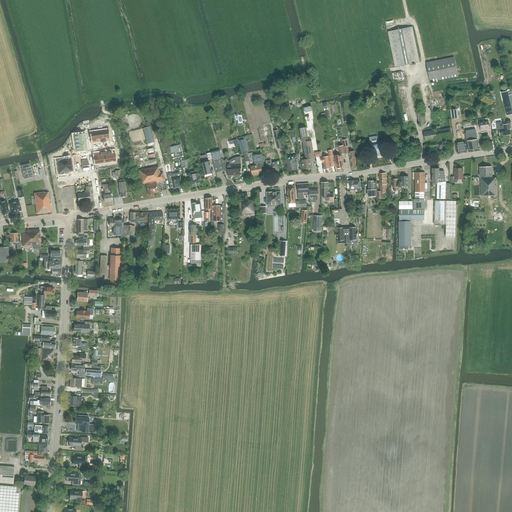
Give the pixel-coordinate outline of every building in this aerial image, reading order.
[(388,32),(395,67),(419,62),(412,27),(388,32)] [(458,76),(454,57),(426,63),(430,82),(458,76)] [(508,95),(508,94),(502,96),(507,115),(511,113),(511,111),(511,110),(511,99),(511,95),(508,95)] [(502,122),(497,123),(498,130),(499,130),(500,135),(503,134),(503,135),(510,134),(509,128),(511,128),(511,124),(502,125),(502,122)] [(134,126),(136,135),(143,134),(142,125),(134,126)] [(436,129),(424,132),(425,141),(430,140),(435,139),(453,136),(451,127),(441,129),(440,125),(435,126),(436,129)] [(306,127),(300,128),(302,142),(303,142),(305,156),(301,157),(303,169),(311,168),(310,159),(314,158),(312,140),(308,141),(306,127)] [(405,134),(414,140),(417,135),(408,129),(405,134)] [(475,129),(466,130),(466,134),(466,135),(467,141),(468,150),(479,149),(477,139),(476,133),(475,129)] [(278,130),(274,131),(278,149),(282,148),(278,130)] [(102,131),(91,132),(93,142),(101,141),(101,142),(103,142),(102,131)] [(153,146),(148,131),(144,132),(149,148),(153,146)] [(81,134),(74,135),(75,143),(86,141),(85,133),(82,134),(82,133),(81,134)] [(378,133),(369,135),(371,145),(372,147),(371,148),(371,150),(372,150),(373,155),(378,154),(378,155),(381,154),(381,153),(386,153),(384,142),(380,143),(378,133)] [(431,142),(430,143),(431,148),(437,147),(437,151),(445,150),(444,141),(436,142),(435,139),(430,140),(431,142)] [(86,141),(75,143),(76,151),(83,150),(85,150),(87,150),(86,141)] [(456,143),(457,153),(467,152),(466,145),(466,142),(456,143)] [(180,144),(173,146),(175,153),(176,158),(183,156),(180,144)] [(141,159),(156,156),(154,150),(140,152),(141,159)] [(220,150),(211,152),(216,172),(223,170),(224,170),(225,170),(226,170),(227,171),(228,174),(232,174),(232,175),(234,175),(234,176),(235,177),(236,178),(237,178),(238,177),(239,176),(240,176),(240,175),(241,174),(241,168),(241,156),(240,156),(240,157),(238,157),(236,157),(234,158),(232,159),(230,160),(229,162),(227,159),(223,163),(222,163),(221,159),(222,159),(220,150)] [(349,152),(349,153),(351,169),(357,168),(354,151),(349,152)] [(100,153),(94,153),(96,164),(104,162),(103,152),(100,152),(100,153)] [(338,153),(333,154),(335,166),(336,166),(337,168),(344,167),(342,159),(342,156),(339,156),(339,154),(338,153)] [(265,170),(262,154),(253,155),(255,164),(255,166),(251,166),(252,175),(263,173),(262,170),(265,170)] [(299,162),(297,155),(286,158),(289,171),(297,169),(296,163),(299,162)] [(328,156),(321,157),(322,162),(323,162),(324,169),(330,168),(330,167),(331,166),(335,166),(334,159),(333,155),(328,156)] [(71,157),(64,158),(66,173),(68,173),(69,173),(69,172),(73,171),(71,157)] [(63,159),(56,160),(57,165),(57,169),(58,169),(58,174),(63,173),(63,174),(66,173),(64,158),(63,158),(63,159)] [(267,163),(268,172),(279,170),(277,161),(271,162),(271,160),(266,161),(267,163)] [(201,163),(204,175),(212,173),(209,161),(201,163)] [(30,164),(21,166),(23,178),(33,176),(30,164)] [(139,170),(138,170),(141,184),(146,183),(147,185),(146,185),(148,195),(153,194),(153,192),(158,191),(157,183),(155,184),(155,181),(164,180),(163,172),(160,173),(159,170),(158,166),(139,170)] [(169,166),(166,166),(170,187),(173,186),(173,188),(182,186),(179,173),(171,174),(169,166)] [(491,167),(480,167),(480,177),(481,196),(497,196),(496,177),(492,178),(491,167)] [(432,183),(437,183),(437,198),(450,199),(451,184),(446,183),(446,181),(445,181),(445,177),(444,177),(444,171),(439,171),(439,168),(432,168),(432,182),(432,183)] [(451,182),(455,182),(455,179),(463,179),(463,168),(455,168),(455,176),(451,176),(451,182)] [(196,171),(191,172),(191,175),(190,175),(191,178),(188,179),(190,185),(202,182),(200,176),(199,176),(198,173),(197,173),(196,171)] [(377,197),(385,196),(385,193),(387,193),(386,173),(380,173),(380,193),(377,193),(377,197)] [(415,173),(415,184),(415,199),(413,199),(413,208),(424,208),(424,199),(423,199),(423,192),(425,192),(425,173),(415,173)] [(401,181),(398,181),(398,186),(405,185),(405,188),(408,188),(408,185),(408,177),(405,177),(405,176),(402,176),(402,177),(401,177),(401,181)] [(349,190),(354,190),(354,189),(357,189),(358,192),(360,192),(360,182),(353,182),(353,181),(349,181),(349,190)] [(321,184),(321,196),(324,196),(324,201),(329,200),(329,202),(334,201),(334,193),(328,193),(328,182),(322,182),(321,184)] [(111,194),(109,184),(102,185),(103,189),(104,189),(105,195),(103,195),(104,202),(112,202),(111,194)] [(309,191),(309,184),(297,185),(298,199),(303,199),(303,192),(309,192),(309,191)] [(86,192),(77,194),(78,202),(91,201),(88,186),(86,186),(86,192)] [(310,190),(309,190),(310,203),(311,203),(311,202),(316,202),(316,196),(319,196),(318,189),(314,189),(314,190),(313,190),(313,189),(310,189),(310,190)] [(44,192),(34,193),(37,214),(51,212),(49,192),(44,193),(44,192)] [(267,192),(267,207),(281,206),(280,192),(272,193),(272,192),(267,192)] [(240,202),(240,215),(255,214),(254,199),(248,199),(247,193),(237,195),(238,202),(240,202)] [(72,195),(66,196),(67,209),(69,209),(69,208),(74,208),(74,207),(73,203),(74,203),(73,199),(72,195)] [(59,197),(59,201),(60,205),(61,209),(60,209),(61,210),(66,209),(67,209),(66,196),(59,197)] [(0,201),(0,205),(2,215),(8,214),(7,212),(10,212),(7,200),(0,201)] [(19,200),(9,202),(12,213),(22,210),(19,200)] [(434,224),(446,224),(445,237),(455,237),(456,201),(434,200),(434,224)] [(399,201),(399,209),(412,209),(412,201),(399,201)] [(193,203),(192,203),(193,209),(192,209),(193,212),(193,218),(195,218),(201,218),(202,218),(202,211),(201,211),(201,203),(196,203),(195,202),(193,202),(193,203)] [(212,210),(212,222),(220,222),(220,207),(213,207),(213,210),(212,210)] [(180,209),(167,209),(167,219),(178,219),(178,228),(184,228),(184,220),(180,220),(180,209)] [(399,220),(399,221),(399,227),(411,227),(411,220),(424,220),(424,209),(399,210),(399,220)] [(149,213),(148,213),(148,230),(148,236),(154,236),(154,230),(154,221),(163,220),(162,212),(149,213)] [(135,213),(130,213),(130,222),(135,222),(138,222),(138,223),(139,223),(140,224),(141,223),(142,223),(142,222),(148,222),(148,213),(136,213),(135,213)] [(314,216),(313,231),(322,231),(322,216),(314,216)] [(88,219),(78,219),(78,233),(84,233),(84,230),(88,230),(88,219)] [(113,219),(109,219),(110,226),(113,226),(113,235),(117,235),(122,234),(122,226),(122,219),(113,219)] [(124,225),(123,238),(127,238),(127,235),(134,235),(135,228),(132,228),(132,225),(128,225),(124,225)] [(337,232),(336,232),(336,237),(337,237),(337,240),(344,240),(346,239),(346,227),(343,227),(343,228),(340,228),(337,228),(337,232)] [(350,227),(346,227),(346,239),(350,239),(350,243),(353,242),(353,240),(356,240),(356,236),(357,236),(357,231),(356,231),(356,227),(350,227)] [(23,232),(23,247),(34,246),(34,250),(40,249),(40,246),(41,246),(40,230),(27,230),(27,232),(23,232)] [(11,233),(10,233),(10,242),(14,242),(14,245),(16,245),(17,249),(20,249),(20,241),(18,241),(17,233),(13,233),(12,233),(11,233)] [(192,244),(191,244),(191,260),(201,260),(201,245),(196,244),(196,243),(192,243),(192,244)] [(0,246),(0,255),(0,263),(9,262),(8,246),(0,246)] [(77,250),(77,257),(86,258),(87,253),(89,254),(90,248),(84,248),(83,250),(77,250)] [(101,255),(100,275),(104,275),(104,278),(104,279),(108,279),(119,280),(121,249),(121,248),(111,248),(110,261),(110,265),(109,265),(107,265),(107,256),(101,255)] [(61,268),(61,258),(44,258),(44,268),(52,268),(52,274),(61,274),(61,268)] [(38,294),(38,307),(44,307),(44,299),(46,299),(46,294),(47,294),(48,295),(51,295),(52,294),(53,294),(54,293),(54,291),(53,291),(53,288),(51,288),(51,287),(44,286),(40,286),(40,290),(43,290),(43,295),(38,294)] [(88,293),(78,292),(77,300),(87,301),(87,295),(97,296),(98,291),(90,290),(89,293),(88,293)] [(46,310),(45,317),(55,318),(56,310),(51,310),(51,307),(46,306),(46,310)] [(76,315),(76,316),(76,317),(76,318),(81,318),(81,319),(84,319),(84,318),(85,318),(89,318),(89,315),(92,315),(93,308),(87,308),(87,311),(81,310),(81,311),(77,311),(76,314),(76,315)] [(74,324),(74,331),(89,332),(89,327),(91,327),(91,322),(85,322),(84,324),(74,324)] [(41,336),(41,343),(43,343),(43,348),(54,349),(55,342),(49,342),(50,337),(41,336)] [(73,345),(82,346),(81,349),(88,350),(88,347),(84,346),(85,343),(81,343),(81,338),(73,338),(73,345)] [(53,353),(54,349),(42,349),(41,361),(53,362),(54,353),(53,353)] [(72,363),(81,363),(81,361),(85,362),(86,353),(79,353),(79,356),(72,355),(72,363)] [(86,370),(86,375),(93,375),(93,377),(101,378),(101,372),(96,372),(96,370),(86,370)] [(70,378),(70,387),(70,386),(81,387),(81,384),(84,384),(84,379),(70,378)] [(47,390),(47,386),(42,386),(41,392),(35,392),(34,395),(50,396),(50,391),(47,390)] [(70,396),(70,404),(75,404),(75,406),(81,406),(81,397),(70,396)] [(49,415),(43,415),(43,412),(39,412),(38,423),(49,423),(49,415)] [(75,417),(75,423),(78,423),(78,424),(78,426),(77,425),(77,426),(78,426),(77,428),(78,428),(78,430),(77,430),(77,431),(82,431),(82,432),(96,433),(96,425),(88,424),(89,418),(88,418),(88,416),(78,415),(77,417),(75,417)] [(33,437),(33,441),(35,441),(39,442),(39,444),(47,444),(47,442),(48,436),(39,436),(39,432),(34,432),(33,432),(33,437)] [(69,437),(69,440),(68,440),(67,441),(67,443),(68,444),(68,445),(75,446),(74,449),(82,450),(83,446),(80,446),(80,441),(83,441),(84,442),(86,442),(87,442),(88,437),(81,437),(81,438),(69,437)] [(38,453),(38,454),(44,455),(45,455),(45,453),(47,453),(47,445),(39,444),(38,453)] [(27,451),(27,454),(29,454),(29,461),(33,461),(34,461),(37,462),(38,460),(44,461),(44,455),(37,455),(37,451),(27,451)] [(71,459),(71,462),(72,463),(79,464),(79,467),(86,468),(87,456),(73,455),(73,459),(72,459),(71,459)] [(0,511),(17,511),(20,487),(0,485),(0,482),(13,483),(14,467),(0,465),(0,511)] [(67,480),(73,481),(72,485),(81,485),(81,481),(79,481),(79,474),(67,473),(67,480)] [(24,484),(30,485),(30,484),(34,485),(35,477),(25,476),(24,484)] [(76,499),(76,503),(84,503),(85,499),(82,499),(83,492),(71,491),(71,499),(76,499)]
